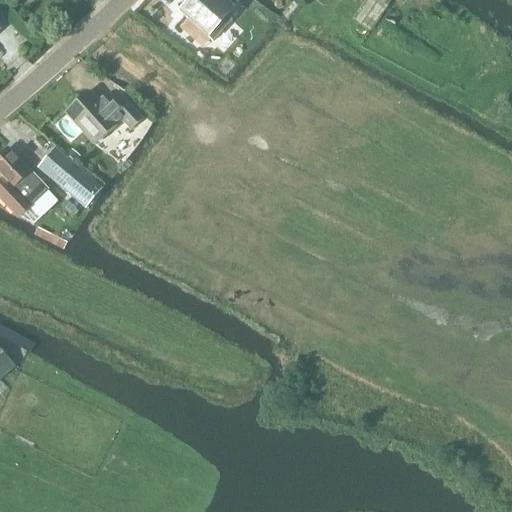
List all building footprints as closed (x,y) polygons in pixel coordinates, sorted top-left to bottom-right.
[(231,21),(226,16),(239,2),(237,0),(185,0),(177,10),(211,42),(231,21)] [(365,0),(352,20),(371,32),(391,0),(365,0)] [(288,20),(299,7),(293,2),(282,15),(288,20)] [(86,92),(85,94),(65,113),(95,145),(117,124),(116,122),(120,118),(130,129),(142,118),(120,95),(108,105),(110,108),(106,112),(86,92)] [(0,199),(18,219),(47,191),(30,173),(8,149),(0,156),(0,175),(3,178),(0,181),(0,199)] [(102,190),(53,152),(38,171),(87,209),(102,190)] [(67,156),(74,162),(77,157),(70,152),(67,156)] [(0,377),(13,366),(0,351),(0,377)]
